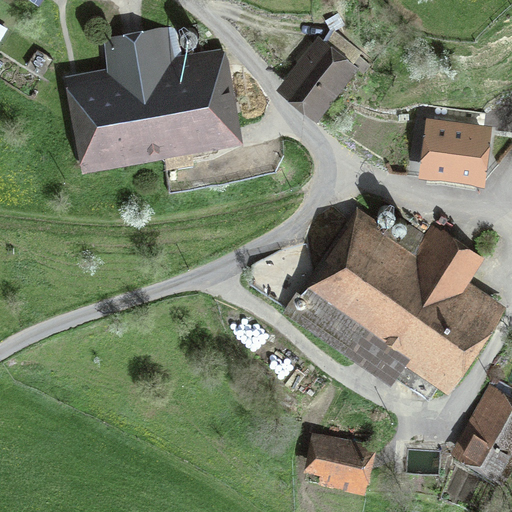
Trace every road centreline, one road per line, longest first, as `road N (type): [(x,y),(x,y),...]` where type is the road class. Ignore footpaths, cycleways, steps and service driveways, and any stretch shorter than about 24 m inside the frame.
road 1 (unclassified): [(0,353),(226,264),(291,227),(320,197),(327,158),(181,0)]
road 2 (track): [(511,230),(330,170)]
